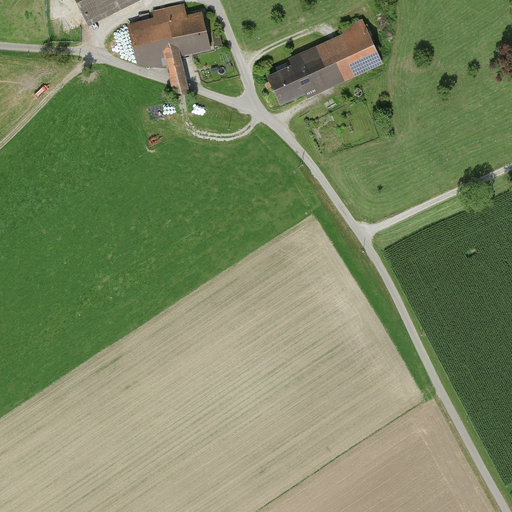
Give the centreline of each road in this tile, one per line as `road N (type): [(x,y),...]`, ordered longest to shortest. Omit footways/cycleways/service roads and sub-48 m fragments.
road 1 (unclassified): [(260,113),(311,161),(364,234),(507,511)]
road 2 (unclassified): [(0,45),(93,54),(260,113)]
road 3 (track): [(364,234),(511,166)]
road 4 (track): [(0,148),(93,54)]
road 5 (residential): [(260,113),(216,0)]
